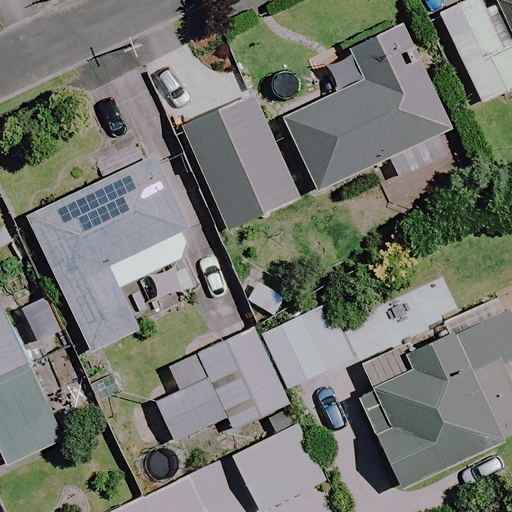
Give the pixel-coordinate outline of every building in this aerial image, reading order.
[(511,0),(463,0),(435,13),(477,106),(511,90),(511,0)] [(446,133),(398,28),(349,50),(362,79),(278,118),(313,194),(446,133)] [(299,195),(257,92),(191,119),(233,222),(299,195)] [(141,331),(119,288),(194,250),(147,157),(72,195),(18,222),(86,358),(141,331)] [(366,358),(461,311),(430,248),(268,328),(299,391),(366,358)] [(511,434),(511,308),(503,290),(461,311),(366,358),(387,400),(372,408),(410,485),(511,434)] [(0,377),(29,364),(0,302),(0,377)] [(196,357),(205,376),(152,402),(173,446),(226,420),(231,431),(283,406),(247,332),(196,357)] [(29,364),(0,377),(0,467),(0,468),(64,438),(29,364)] [(329,473),(301,419),(227,456),(255,511),(329,473)]
